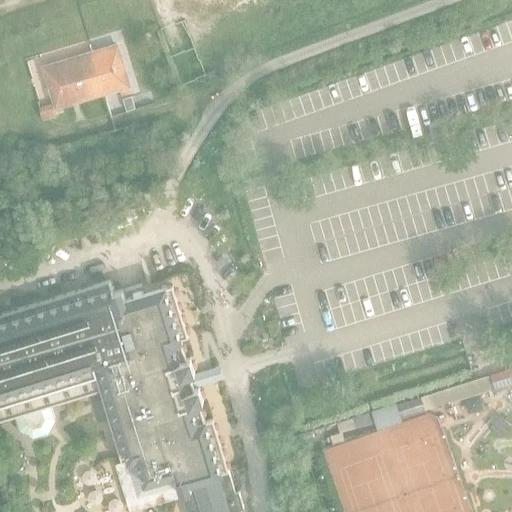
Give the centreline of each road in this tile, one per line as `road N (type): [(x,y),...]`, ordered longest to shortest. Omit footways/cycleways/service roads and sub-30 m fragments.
road 1 (residential): [(260,511),(236,373),(194,228),(172,201),(175,170),(234,85),(250,75),(449,0)]
road 2 (track): [(0,202),(185,153)]
